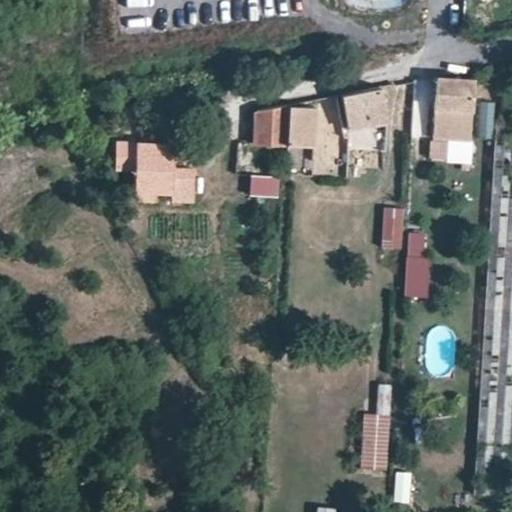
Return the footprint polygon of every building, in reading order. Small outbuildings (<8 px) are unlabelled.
[(469,140),(473,77),(437,75),(433,139),(469,140)] [(385,117),(378,86),(346,92),(353,124),(385,117)] [(511,88),(498,87),(474,494),(511,495),(511,88)] [(492,137),(494,103),(481,102),(480,137),(492,137)] [(284,143),(286,104),(255,110),(254,142),(284,143)] [(334,105),(289,107),(290,149),(335,147),(334,105)] [(357,149),(384,142),(381,127),(354,134),(357,149)] [(468,161),(469,140),(433,139),(431,158),(468,161)] [(172,143),(127,142),(127,168),(134,168),(134,198),(156,199),(155,190),(172,191),(172,200),(193,201),(193,168),(172,167),(172,143)] [(281,194),(282,173),(253,173),(253,194),(281,194)] [(404,250),(407,206),(385,204),(382,249),(404,250)] [(427,298),(428,232),(407,232),(405,298),(427,298)] [(388,470),(391,384),(379,384),(378,414),(363,414),(361,469),(388,470)] [(395,502),(410,503),(411,472),(395,472),(395,502)]
